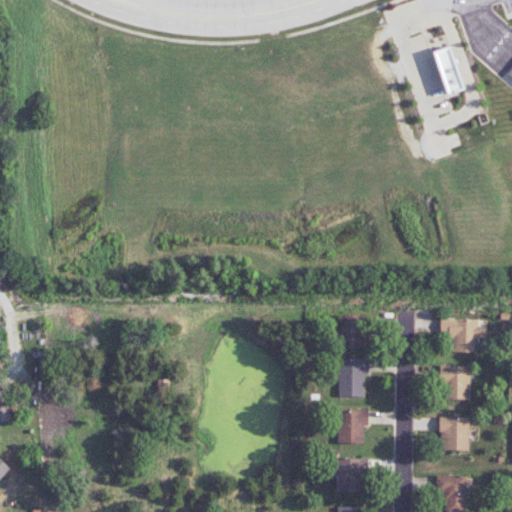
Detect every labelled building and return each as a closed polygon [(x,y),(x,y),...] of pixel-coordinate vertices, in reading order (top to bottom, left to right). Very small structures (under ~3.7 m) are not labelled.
[(433,52),(448,95),(465,89),(450,46),(433,52)] [(367,349),(368,315),(339,315),(338,349),(367,349)] [(478,338),(485,338),(485,326),(478,326),(479,319),(440,318),(440,335),(451,335),(451,352),(478,352),(478,338)] [(339,358),(338,397),(364,397),(364,374),(368,374),(369,358),(339,358)] [(469,400),(470,366),(442,366),(441,399),(469,400)] [(0,421),(9,421),(7,396),(0,396),(0,421)] [(363,444),(363,426),(368,426),(368,409),(339,409),(338,443),(363,444)] [(469,417),(439,417),(439,450),(468,450),(469,417)] [(360,492),(360,476),(367,476),(367,459),(336,458),(336,492),(360,492)] [(464,511),(465,476),(440,475),(439,511),(464,511)]
